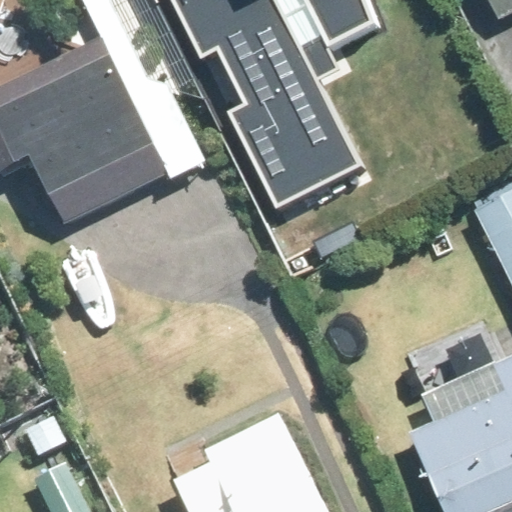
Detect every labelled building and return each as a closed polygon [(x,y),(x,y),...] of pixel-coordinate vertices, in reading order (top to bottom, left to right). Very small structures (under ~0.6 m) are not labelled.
[(184,0),(279,200),(357,163),(320,84),(340,74),(329,52),(381,27),(368,0),(184,0)] [(511,0),(493,0),(502,19),(511,13),(511,0)] [(105,35),(0,87),(0,171),(2,175),(37,157),(71,223),(174,171),(105,35)] [(511,193),(477,212),(511,279),(511,193)] [(445,228),(427,238),(438,258),(456,249),(445,228)] [(511,354),(425,394),(438,423),(413,434),(448,511),(498,511),(511,506),(511,354)] [(216,463),(179,482),(193,511),(333,511),(285,414),(211,451),(216,463)] [(59,417),(28,432),(41,457),(71,441),(59,417)]
